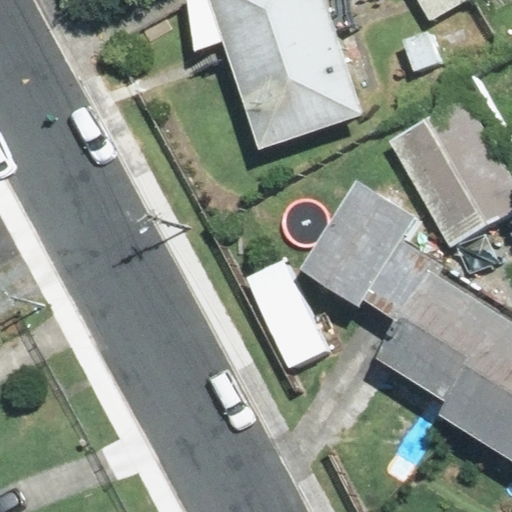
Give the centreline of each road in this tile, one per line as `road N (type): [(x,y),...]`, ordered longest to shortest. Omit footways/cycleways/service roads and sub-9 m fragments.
road 1 (residential): [(248,511),(0,53)]
road 2 (unknown): [(107,250),(0,309)]
